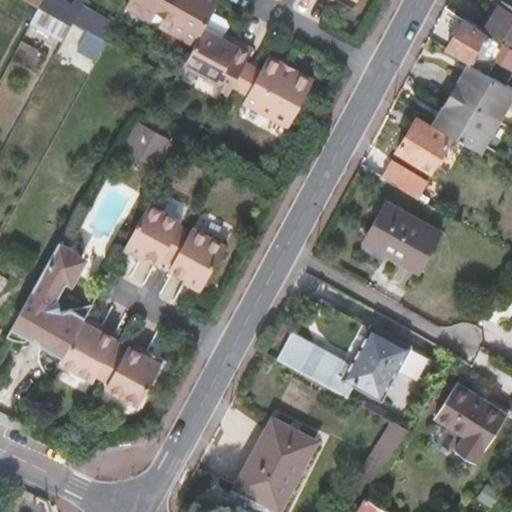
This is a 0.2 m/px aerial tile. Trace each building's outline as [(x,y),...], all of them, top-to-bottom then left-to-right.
[(170,29),(195,43),(204,27),(219,0),(130,0),(128,5),(153,20),(158,11),(175,20),(170,29)] [(505,42),(511,45),(511,5),(503,0),(501,0),(485,30),(505,42)] [(73,22),(108,41),(116,26),(111,23),(82,7),(73,22)] [(111,23),(116,26),(124,11),(118,8),(111,23)] [(43,26),(65,37),(72,25),(50,13),(43,26)] [(464,18),(447,47),(474,63),(488,71),(496,57),(511,66),(511,45),(505,42),(485,30),(464,18)] [(65,37),(62,43),(79,52),(83,46),(101,54),(108,41),(73,22),(72,25),(65,37)] [(195,43),(184,63),(207,75),(204,79),(229,93),(234,84),(246,62),(254,48),(241,41),(239,46),(225,38),(204,27),(195,43)] [(25,37),(38,43),(43,35),(30,28),(25,37)] [(227,33),(225,38),(239,46),(241,41),(227,33)] [(261,70),(249,92),(244,101),(290,126),(314,81),(296,71),(293,75),(281,68),(283,64),(269,56),(261,70)] [(246,62),(234,84),(242,88),(254,66),(246,62)] [(457,93),(500,118),(511,97),(511,85),(488,71),(474,63),(467,75),(457,93)] [(296,71),(283,64),(281,68),(293,75),(296,71)] [(254,66),(242,88),(249,92),(261,70),(254,66)] [(447,110),(439,124),(482,149),(500,118),(457,93),(447,110)] [(417,116),(398,148),(432,169),(452,136),(417,116)] [(131,143),(152,155),(162,136),(141,124),(131,143)] [(162,136),(152,155),(157,159),(168,140),(162,136)] [(392,159),(382,175),(418,196),(428,180),(392,159)] [(181,221),(148,202),(125,244),(142,253),(140,256),(152,263),(157,265),(160,259),(180,223),(181,221)] [(385,202),(364,241),(390,256),(420,272),(442,232),(385,202)] [(190,229),(180,223),(160,259),(171,265),(190,229)] [(192,227),(190,229),(171,265),(167,271),(172,274),(183,280),(185,277),(202,286),(225,245),(192,227)] [(62,239),(7,336),(12,338),(17,340),(22,340),(26,340),(27,339),(29,336),(36,333),(44,337),(42,342),(40,347),(39,352),(39,355),(66,307),(62,308),(58,297),(67,283),(76,279),(79,274),(80,269),(80,264),(79,259),(78,254),(76,250),(72,246),(72,245),(69,242),(67,241),(62,239)] [(142,253),(125,244),(122,248),(140,258),(140,256),(142,253)] [(0,275),(0,292),(3,294),(10,281),(0,275)] [(200,290),(202,286),(185,277),(183,280),(182,281),(200,290)] [(93,301),(71,306),(85,314),(93,301)] [(71,306),(66,307),(39,355),(39,356),(40,360),(41,363),(41,365),(45,371),(46,371),(49,374),(51,375),(59,361),(82,320),(85,315),(85,314),(71,306)] [(101,324),(85,315),(82,320),(98,329),(100,326),(101,324)] [(82,320),(59,361),(93,379),(94,376),(114,341),(117,335),(100,326),(98,329),(82,320)] [(294,329),(280,356),(351,395),(355,389),(359,382),(410,409),(438,359),(375,324),(354,362),(294,329)] [(114,341),(94,376),(107,383),(126,347),(114,341)] [(126,347),(107,383),(105,386),(138,404),(160,363),(144,354),(146,351),(129,341),(126,347)] [(144,354),(160,363),(163,358),(147,349),(146,351),(144,354)] [(460,379),(437,414),(466,434),(458,447),(478,461),(510,413),(460,379)] [(391,409),(355,389),(351,395),(388,416),(391,409)] [(267,428),(237,484),(282,508),(312,452),(309,450),(317,437),(278,416),(270,430),(267,428)] [(410,427),(393,418),(359,472),(374,482),(410,427)] [(480,497),(493,505),(501,492),(488,484),(480,497)] [(392,511),(366,495),(354,511),(392,511)]
